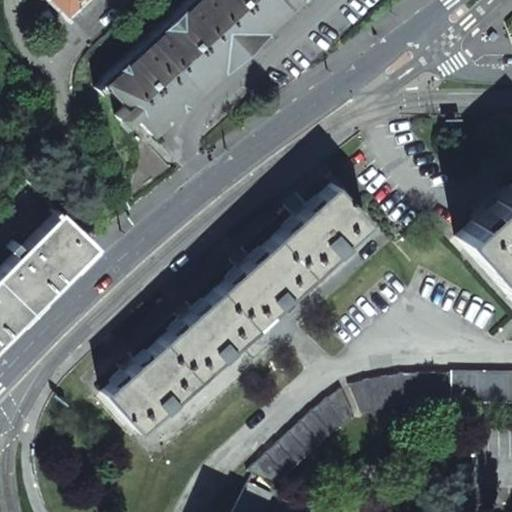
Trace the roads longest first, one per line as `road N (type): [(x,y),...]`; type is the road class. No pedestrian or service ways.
road 1 (secondary): [(420,26),(215,179),(0,377)]
road 2 (residential): [(511,353),(425,352),(334,366),(215,469),(187,511)]
